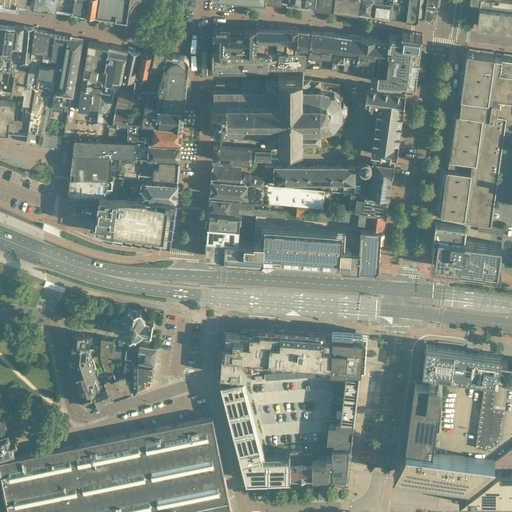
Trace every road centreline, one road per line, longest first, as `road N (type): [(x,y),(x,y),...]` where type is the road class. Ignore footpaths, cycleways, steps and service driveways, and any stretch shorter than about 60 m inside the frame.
road 1 (primary): [(119,277),(154,292),(401,310)]
road 2 (unclassified): [(406,289),(441,31)]
road 3 (primary): [(406,289),(185,275)]
road 4 (unclassified): [(188,249),(89,235),(53,221),(40,200),(0,185)]
road 5 (unclassified): [(374,499),(401,310)]
road 6 (unclassified): [(244,511),(210,380)]
road 7 (unclassified): [(79,414),(210,380)]
road 8 (primary): [(119,277),(0,237)]
